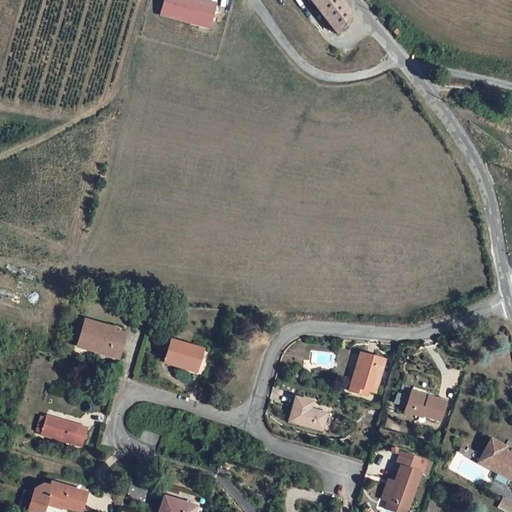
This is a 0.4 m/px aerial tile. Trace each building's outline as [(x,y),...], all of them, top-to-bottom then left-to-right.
[(216,4),(202,0),(164,0),(161,15),(209,28),(216,4)] [(310,0),(338,35),(351,13),(340,0),(310,0)] [(114,329),(85,321),(78,346),(95,351),(108,355),(118,358),(126,329),(115,326),(114,329)] [(460,338),(450,342),(452,347),(462,344),(460,338)] [(203,350),(171,340),(164,362),(183,368),(184,364),(198,369),(203,350)] [(356,370),(360,371),(365,354),(360,353),(356,370)] [(375,393),(385,360),(365,354),(360,371),(356,370),(350,391),(367,396),(368,391),(375,393)] [(427,400),(411,395),(406,411),(423,417),(423,415),(440,420),(446,402),(428,397),(427,400)] [(295,398),(289,421),(323,430),(327,414),(313,410),(313,412),(310,411),(312,402),(295,398)] [(325,429),(329,430),(334,415),(329,414),(325,429)] [(37,432),(42,433),(47,418),(42,416),(37,432)] [(42,433),(42,435),(82,446),(87,428),(47,416),(47,418),(42,433)] [(505,447),(491,440),(479,463),(497,472),(494,478),(494,481),(504,486),(507,485),(510,479),(511,480),(511,455),(503,450),(505,447)] [(468,448),(464,456),(474,460),(477,452),(468,448)] [(388,501),(408,508),(420,471),(424,460),(400,453),(396,465),(400,467),(395,482),(388,480),(382,499),(388,501)] [(81,511),(87,493),(52,483),(51,487),(43,485),(35,489),(28,511),(43,511),(46,505),(61,509),(62,506),(81,511)] [(194,511),(196,506),(164,497),(159,511),(194,511)] [(499,508),(505,511),(511,511),(511,504),(504,499),(499,508)] [(395,511),(406,511),(408,508),(388,501),(386,509),(395,511)]
